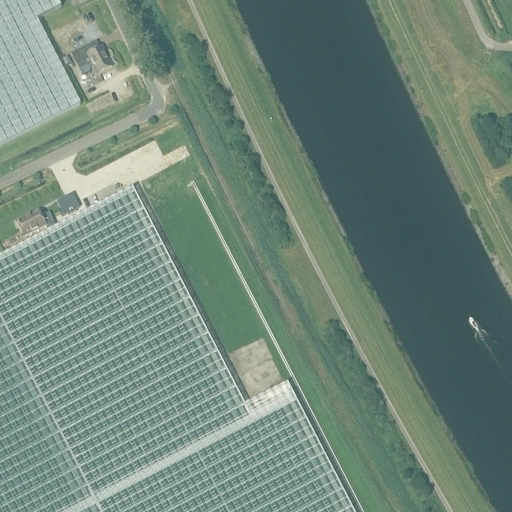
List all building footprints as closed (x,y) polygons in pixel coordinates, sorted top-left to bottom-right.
[(57,0),(0,0),(0,146),(81,105),(37,20),(61,7),(57,0)] [(88,58),(97,75),(113,67),(108,57),(106,58),(100,48),(88,54),(85,48),(72,55),(76,64),(88,58)] [(0,511),(352,511),(288,385),(244,407),(135,188),(0,257),(0,511)] [(73,194),(58,202),(65,216),(79,208),(73,194)] [(54,223),(49,213),(42,217),(39,211),(16,223),(24,238),(46,227),(54,223)]
